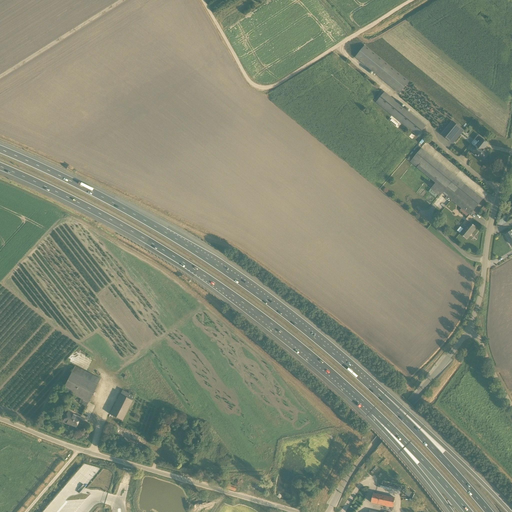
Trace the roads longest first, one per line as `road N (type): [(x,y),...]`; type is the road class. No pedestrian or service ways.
road 1 (motorway): [(381,397),(205,258),(0,149)]
road 2 (motorway): [(0,166),(187,265),(374,411)]
road 3 (track): [(412,0),(264,91),(250,85),(201,0)]
road 4 (unclassified): [(329,511),(350,473),(466,335)]
road 5 (unclassified): [(466,335),(511,156)]
road 6 (motorway): [(509,511),(381,397)]
road 7 (unclassified): [(294,511),(132,465)]
road 8 (motorway): [(487,511),(381,397)]
road 9 (motorway): [(374,411),(467,511)]
road 10 (unclassified): [(126,463),(0,420)]
road 11 (motorway): [(374,411),(451,511)]
